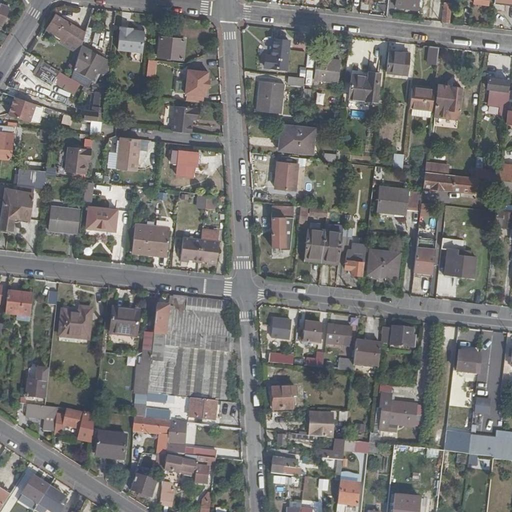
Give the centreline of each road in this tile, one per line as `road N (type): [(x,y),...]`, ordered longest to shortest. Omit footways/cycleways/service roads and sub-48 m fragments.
road 1 (residential): [(511,43),(226,10)]
road 2 (residential): [(246,291),(226,10)]
road 3 (residential): [(246,291),(511,320)]
road 4 (residential): [(0,262),(246,291)]
road 5 (residential): [(258,511),(246,291)]
road 6 (residential): [(0,427),(131,511)]
